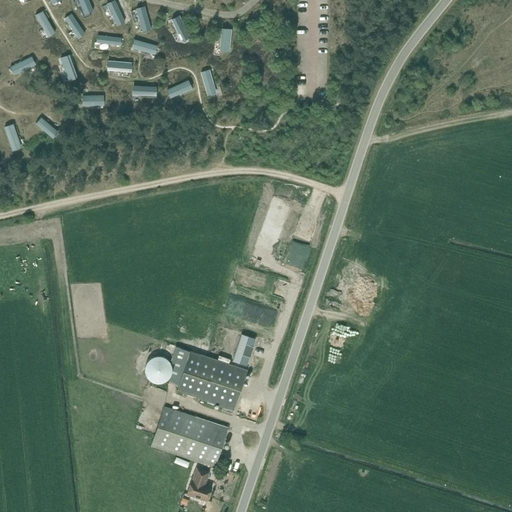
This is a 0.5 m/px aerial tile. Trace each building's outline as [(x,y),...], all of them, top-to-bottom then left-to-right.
[(88,0),(78,0),(85,15),(93,11),(88,0)] [(115,0),(106,4),(117,27),(125,23),(115,0)] [(145,6),(136,9),(142,32),(152,30),(145,6)] [(42,11),(35,15),(48,37),(55,34),(42,11)] [(71,13),(64,18),(78,39),(85,34),(71,13)] [(179,16),(171,20),(182,42),(191,38),(179,16)] [(232,30),(222,29),(219,52),(230,53),(232,30)] [(122,38),(97,35),(96,43),(121,46),(122,38)] [(157,46),(134,40),(132,49),(155,55),(157,46)] [(69,56),(60,58),(69,82),(77,78),(69,56)] [(31,57),(9,67),(13,76),(35,65),(31,57)] [(132,63),(107,61),(107,70),(131,73),(132,63)] [(209,70),(201,72),(207,96),(216,93),(209,70)] [(188,80),(166,91),(170,99),(192,89),(188,80)] [(157,87),(132,86),(132,96),(138,97),(138,96),(157,97),(157,87)] [(104,96),(82,96),(82,106),(104,106),(104,96)] [(41,117),(36,124),(53,138),(59,132),(41,117)] [(14,124),(4,127),(13,151),(22,148),(14,124)] [(174,364),(168,382),(178,386),(183,371),(190,352),(175,346),(174,350),(170,362),(174,364)] [(178,386),(177,391),(233,410),(247,370),(190,351),(190,352),(183,371),(178,386)] [(164,407),(151,446),(215,467),(228,428),(164,407)] [(191,479),(186,494),(206,501),(211,486),(201,483),(202,479),(205,480),(208,471),(195,467),(191,480),(191,479)]
